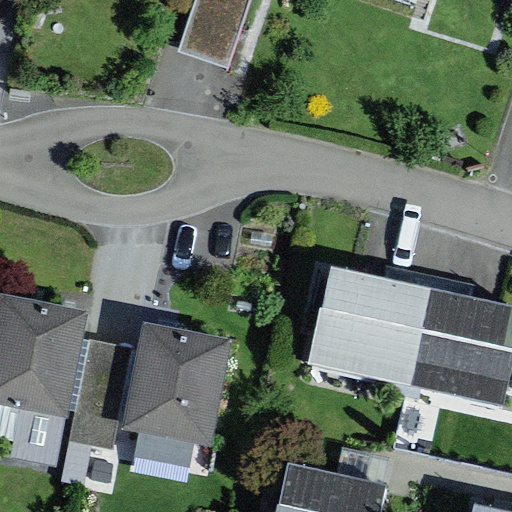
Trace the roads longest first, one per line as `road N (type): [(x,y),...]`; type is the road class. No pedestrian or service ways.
road 1 (residential): [(511,224),(307,166),(195,160)]
road 2 (residential): [(44,162),(76,206),(142,211),(174,194),(195,160)]
road 3 (residential): [(195,160),(160,127),(83,125),(44,162)]
